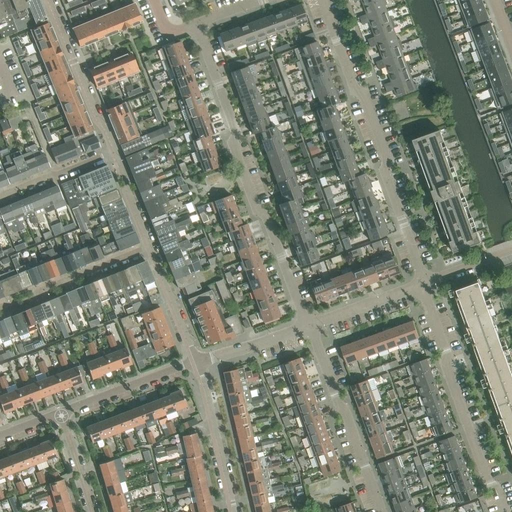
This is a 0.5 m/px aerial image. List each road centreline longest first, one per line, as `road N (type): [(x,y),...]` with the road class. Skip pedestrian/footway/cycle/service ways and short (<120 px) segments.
road 1 (residential): [(307,325),(271,222),(255,206),(196,25)]
road 2 (residential): [(424,283),(389,187),(388,156),(322,0)]
road 3 (residential): [(505,511),(424,283)]
road 4 (residential): [(382,511),(307,325)]
road 5 (residential): [(112,155),(50,0)]
road 6 (residential): [(149,247),(0,307)]
road 7 (residential): [(233,511),(197,363)]
road 8 (residential): [(60,414),(197,363)]
road 9 (residential): [(197,363),(149,247)]
road 10 (residential): [(307,325),(424,283)]
road 11 (residential): [(0,198),(112,155)]
